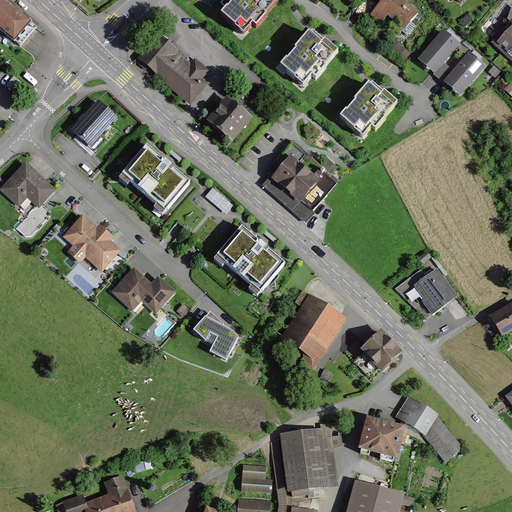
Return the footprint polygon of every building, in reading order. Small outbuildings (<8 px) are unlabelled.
[(33,28),(0,0),(0,34),(17,48),(33,28)] [(279,1),(278,0),(224,0),(220,5),(227,10),(220,17),(243,37),(253,26),(255,29),(279,1)] [(415,16),(398,0),(381,0),(369,14),(380,24),(385,18),(400,32),(415,16)] [(464,0),(445,0),(456,10),(464,0)] [(511,29),(508,26),(490,46),(511,65),(511,29)] [(457,47),(440,32),(414,60),(430,75),(457,47)] [(159,34),(136,62),(190,106),(208,84),(204,81),(209,76),(159,34)] [(329,57),(308,39),(280,70),(302,89),(329,57)] [(443,68),(433,78),(456,99),(484,69),(468,54),(450,74),(443,68)] [(389,110),(368,92),(340,123),(362,142),(389,110)] [(221,99),(200,123),(228,146),(248,121),(221,99)] [(116,122),(100,109),(74,138),(95,157),(106,144),(101,139),(116,122)] [(332,186),(288,148),(264,176),(308,213),(332,186)] [(189,187),(146,151),(122,179),(165,216),(189,187)] [(53,194),(27,169),(3,194),(30,219),(19,231),(32,243),(57,217),(43,204),(53,194)] [(231,209),(211,192),(204,200),(225,217),(231,209)] [(92,233),(78,220),(61,238),(72,249),(66,255),(76,265),(82,259),(97,274),(116,255),(107,246),(111,242),(96,228),(92,233)] [(282,267),(240,233),(217,261),(259,295),(282,267)] [(150,289),(132,274),(112,297),(133,314),(141,305),(156,318),(175,297),(157,281),(150,289)] [(436,274),(410,295),(429,319),(455,299),(436,274)] [(343,322),(306,298),(276,344),(313,367),(343,322)] [(511,329),(511,304),(486,318),(496,338),(511,329)] [(239,329),(212,311),(196,329),(213,349),(230,358),(239,329)] [(399,357),(379,334),(359,352),(379,375),(399,357)] [(434,416),(407,400),(394,418),(420,436),(441,464),(458,450),(434,416)] [(399,432),(362,422),(353,453),(390,463),(399,432)] [(280,435),(270,444),(275,490),(333,485),(328,431),(280,435)] [(243,466),(243,493),(273,494),(273,483),(267,483),(267,466),(243,466)] [(80,500),(59,507),(60,511),(131,511),(122,480),(102,486),(106,501),(82,508),(80,500)] [(401,493),(348,482),(341,511),(383,511),(384,508),(397,511),(401,493)]
